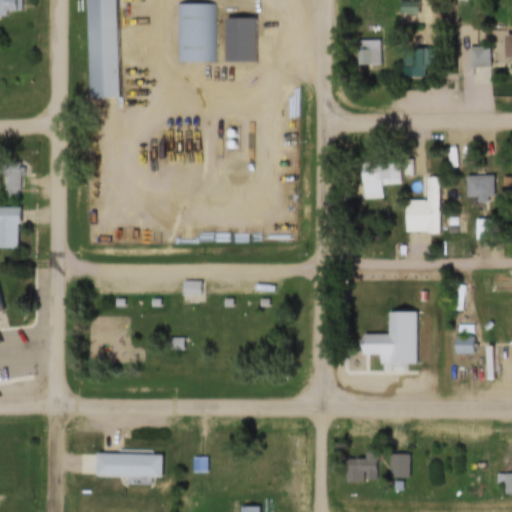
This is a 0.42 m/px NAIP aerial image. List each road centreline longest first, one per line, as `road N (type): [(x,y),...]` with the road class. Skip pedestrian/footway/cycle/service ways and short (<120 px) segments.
road 1 (residential): [(55,511),(61,0)]
road 2 (residential): [(511,408),(0,405)]
road 3 (residential): [(325,511),(326,0)]
road 4 (residential): [(511,118),(327,119)]
